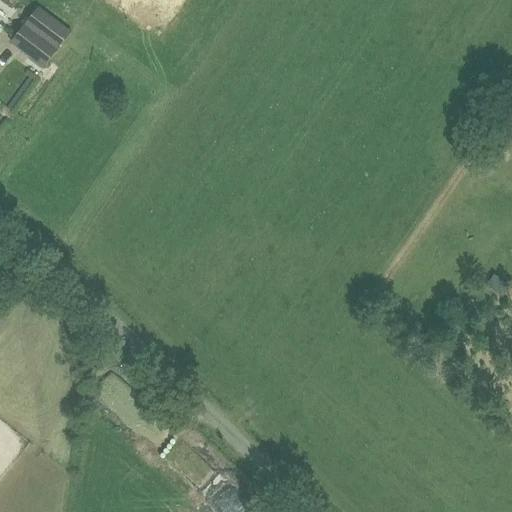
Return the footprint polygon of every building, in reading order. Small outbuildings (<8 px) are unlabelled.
[(8,42),(41,67),(71,31),(37,6),(8,42)] [(502,297),(508,288),(490,276),(485,285),(502,297)] [(132,410),(146,398),(119,365),(105,377),(132,410)] [(191,432),(172,448),(186,464),(204,448),(191,432)] [(192,460),(202,473),(218,461),(208,448),(192,460)] [(214,479),(237,503),(249,491),(226,467),(214,479)]
